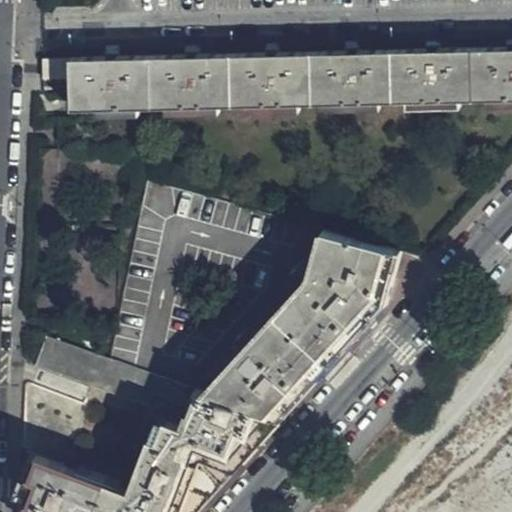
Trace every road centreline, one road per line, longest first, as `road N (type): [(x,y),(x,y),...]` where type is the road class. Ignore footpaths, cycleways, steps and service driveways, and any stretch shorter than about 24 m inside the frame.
road 1 (residential): [(1,33),(511,16)]
road 2 (secondary): [(247,511),(511,216)]
